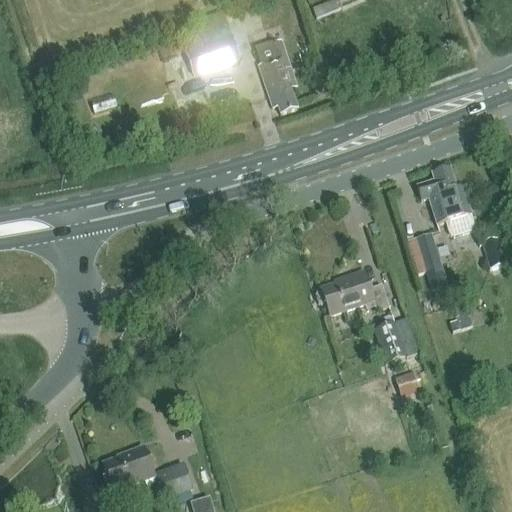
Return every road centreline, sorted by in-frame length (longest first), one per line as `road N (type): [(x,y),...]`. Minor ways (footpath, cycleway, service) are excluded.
road 1 (unclassified): [(86,311),(140,294),(211,224),(511,124)]
road 2 (primary): [(511,74),(257,158),(63,205)]
road 3 (primary): [(69,232),(265,182),(511,95)]
road 4 (tertiary): [(0,434),(68,369),(82,346),(86,311)]
